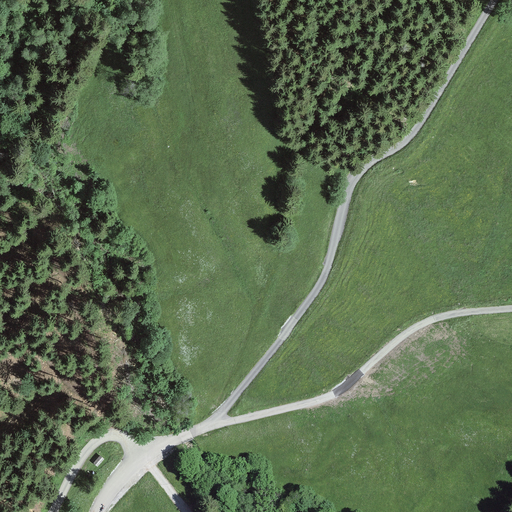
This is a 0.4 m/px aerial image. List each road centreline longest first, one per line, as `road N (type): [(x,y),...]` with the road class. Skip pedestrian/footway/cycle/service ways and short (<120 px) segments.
road 1 (track): [(209,426),(320,283),(351,181),(410,136),(493,0)]
road 2 (unclassified): [(142,453),(191,431),(330,395),(426,322),(511,308)]
road 3 (unclassified): [(142,453),(121,437),(99,439),(53,511)]
